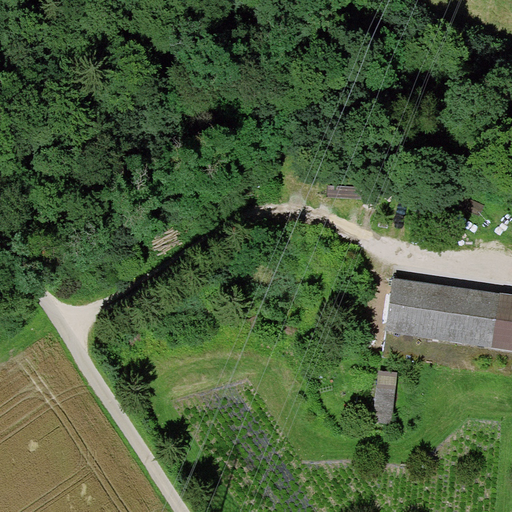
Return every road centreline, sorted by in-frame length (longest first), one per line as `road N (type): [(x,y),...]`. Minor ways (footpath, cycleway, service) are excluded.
road 1 (track): [(64,325),(262,211),(319,214),(367,242),(425,258),(511,267)]
road 2 (track): [(181,511),(0,235)]
